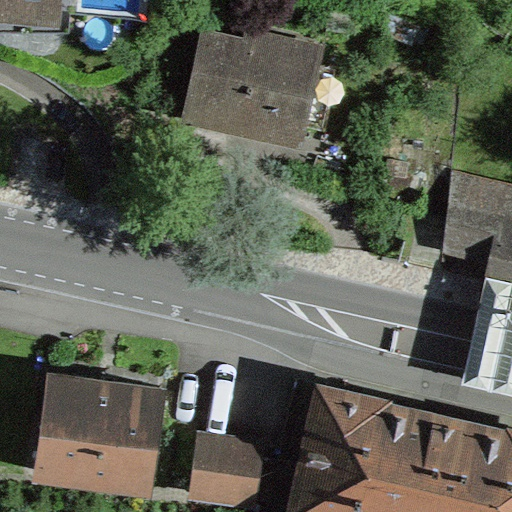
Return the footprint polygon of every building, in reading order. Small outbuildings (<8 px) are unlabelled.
[(58,0),(0,0),(0,6),(57,12),(58,0)] [(277,50),(206,33),(187,111),(299,138),(321,48),(279,38),(277,50)] [(511,185),(453,172),(446,246),(491,256),(486,278),(511,283),(511,185)] [(414,213),(392,208),(387,235),(409,239),(414,213)] [(511,283),(486,278),(463,376),(511,387),(511,283)] [(51,372),(38,467),(150,482),(163,387),(51,372)] [(511,511),(511,427),(511,431),(384,402),(385,398),(329,385),(329,384),(324,383),(295,508),(313,511),(511,511)] [(263,440),(200,433),(194,489),(256,496),(263,440)]
